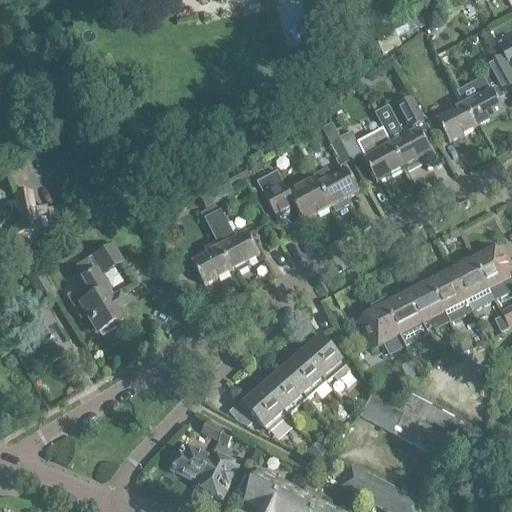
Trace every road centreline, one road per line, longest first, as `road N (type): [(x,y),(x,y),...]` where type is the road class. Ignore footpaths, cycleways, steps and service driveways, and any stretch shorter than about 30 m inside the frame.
road 1 (residential): [(12,462),(276,301)]
road 2 (residential): [(276,301),(378,239),(511,178)]
road 3 (residential): [(114,503),(135,461),(270,325),(276,301)]
